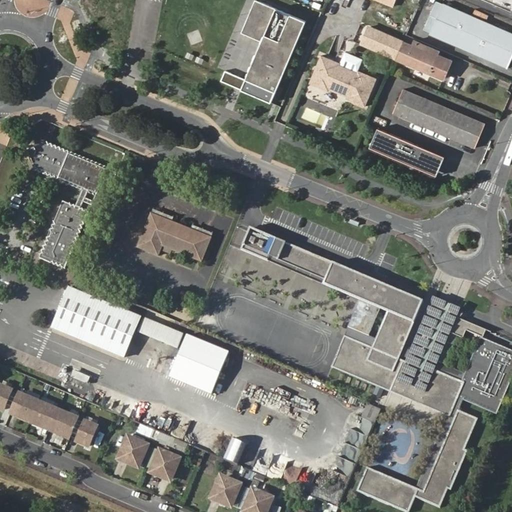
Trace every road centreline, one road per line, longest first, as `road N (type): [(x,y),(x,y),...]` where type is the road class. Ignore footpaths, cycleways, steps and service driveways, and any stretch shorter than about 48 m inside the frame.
road 1 (residential): [(405,226),(216,150)]
road 2 (residential): [(27,102),(62,106),(188,158),(216,150)]
road 3 (residential): [(216,150),(202,124),(50,58)]
road 4 (residential): [(0,433),(166,511)]
